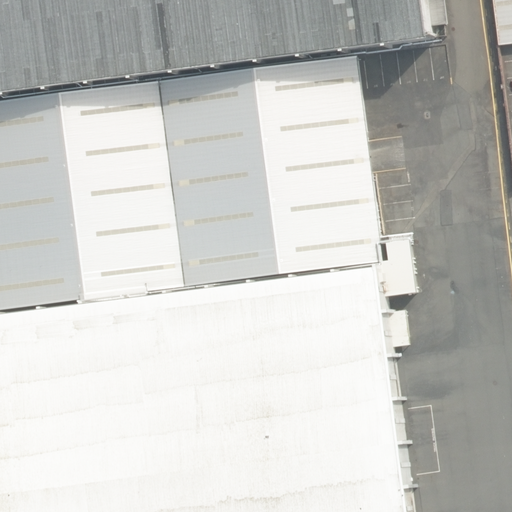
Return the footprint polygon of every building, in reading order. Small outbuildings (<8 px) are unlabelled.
[(0,0),(0,93),(11,92),(12,97),(98,86),(149,79),(148,73),(444,35),(438,0),(0,0)] [(511,0),(493,0),(500,49),(511,47),(511,0)] [(364,51),(168,77),(195,287),(393,260),(390,240),(379,155),(364,51)] [(0,311),(123,296),(195,287),(168,77),(149,79),(98,86),(12,97),(0,98),(0,311)] [(393,260),(397,294),(425,291),(418,236),(390,240),(393,260)] [(0,482),(417,427),(410,377),(408,365),(397,294),(393,260),(195,287),(123,296),(0,311),(0,482)] [(0,511),(427,511),(427,506),(417,427),(0,482),(0,511)]
